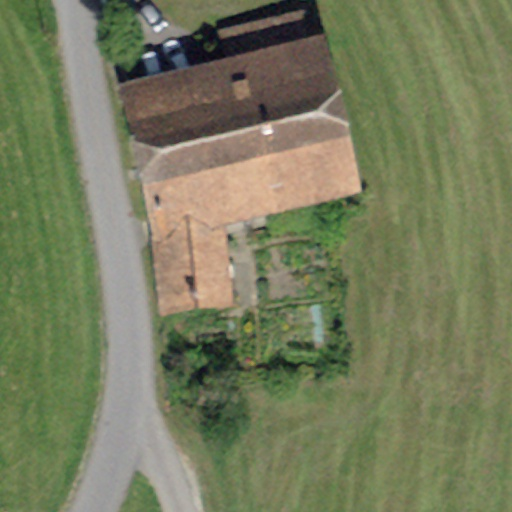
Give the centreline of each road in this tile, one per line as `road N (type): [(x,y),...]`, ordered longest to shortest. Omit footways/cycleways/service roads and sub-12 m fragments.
road 1 (unclassified): [(93,0),(133,330),(121,448),(94,511)]
road 2 (track): [(198,511),(171,452),(124,423)]
